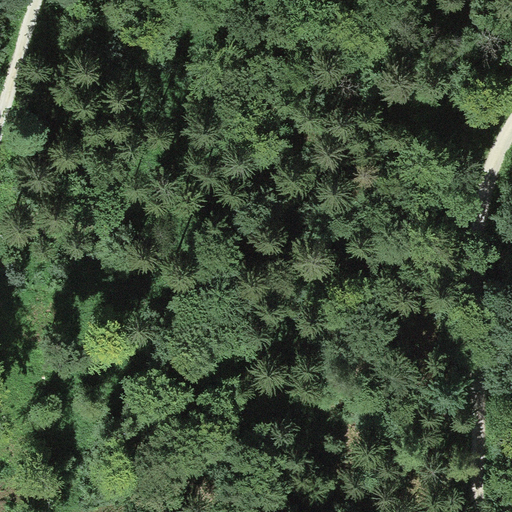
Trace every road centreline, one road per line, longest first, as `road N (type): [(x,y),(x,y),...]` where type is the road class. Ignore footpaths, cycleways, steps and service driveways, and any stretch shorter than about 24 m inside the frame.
road 1 (track): [(476,511),(481,196),(511,128)]
road 2 (track): [(0,119),(35,0)]
